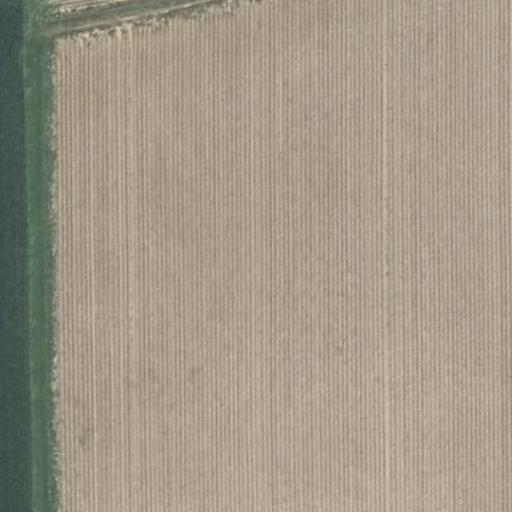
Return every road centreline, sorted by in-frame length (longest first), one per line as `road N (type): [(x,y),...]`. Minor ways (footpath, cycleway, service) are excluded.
road 1 (track): [(35,36),(47,511)]
road 2 (track): [(35,36),(208,0)]
